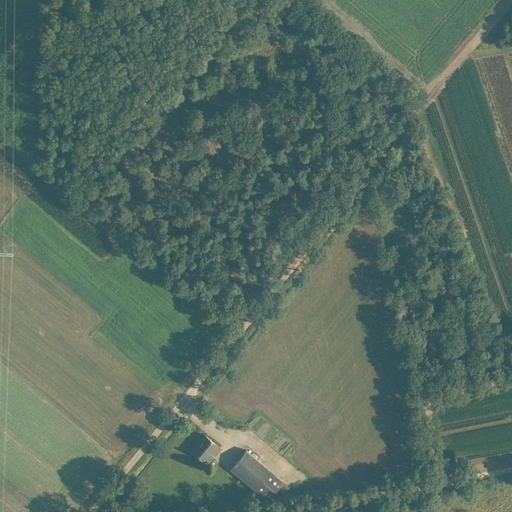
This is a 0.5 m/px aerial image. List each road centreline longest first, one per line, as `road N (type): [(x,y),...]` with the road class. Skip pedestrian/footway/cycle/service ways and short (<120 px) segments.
road 1 (track): [(185,398),(511,0)]
road 2 (track): [(511,469),(289,511)]
road 3 (unclassified): [(91,511),(185,398)]
